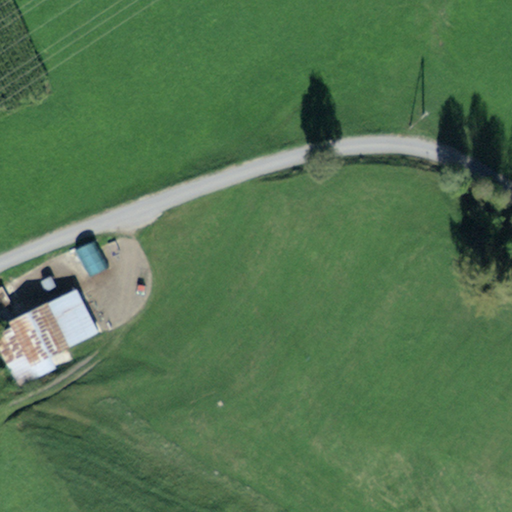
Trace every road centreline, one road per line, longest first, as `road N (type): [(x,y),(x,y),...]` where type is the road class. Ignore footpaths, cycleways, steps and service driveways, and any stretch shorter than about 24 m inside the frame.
road 1 (residential): [(0,265),(203,183),(341,145),(387,140),(426,148),(511,194)]
road 2 (track): [(123,215),(126,289),(110,346),(1,419)]
